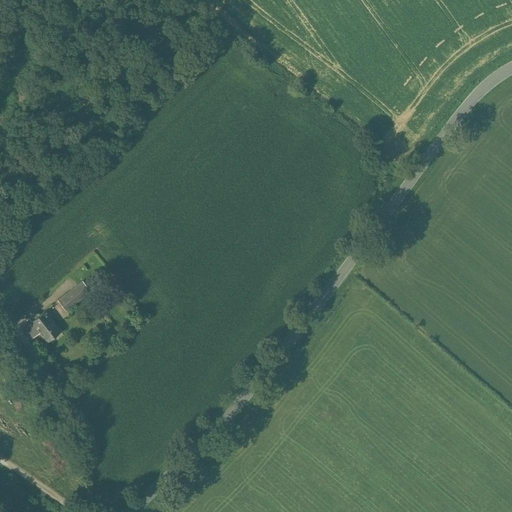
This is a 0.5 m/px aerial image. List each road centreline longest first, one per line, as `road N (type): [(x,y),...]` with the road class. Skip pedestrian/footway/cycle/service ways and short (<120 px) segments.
road 1 (secondary): [(128,511),(328,290),(467,104),(511,67)]
road 2 (residential): [(45,368),(83,437),(86,511)]
